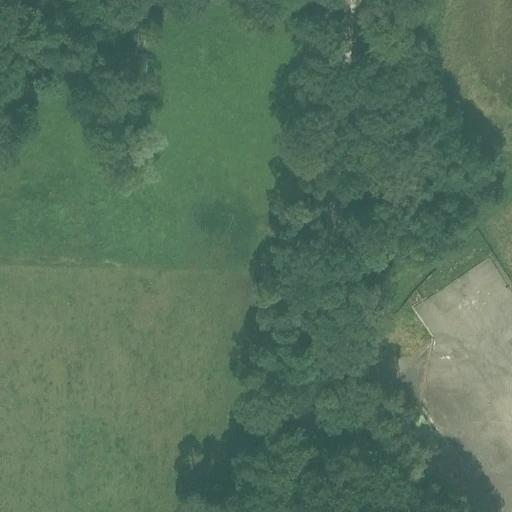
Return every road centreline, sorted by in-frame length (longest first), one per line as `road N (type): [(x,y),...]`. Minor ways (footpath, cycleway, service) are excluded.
road 1 (track): [(312,388),(355,0)]
road 2 (unclassified): [(299,511),(312,388)]
